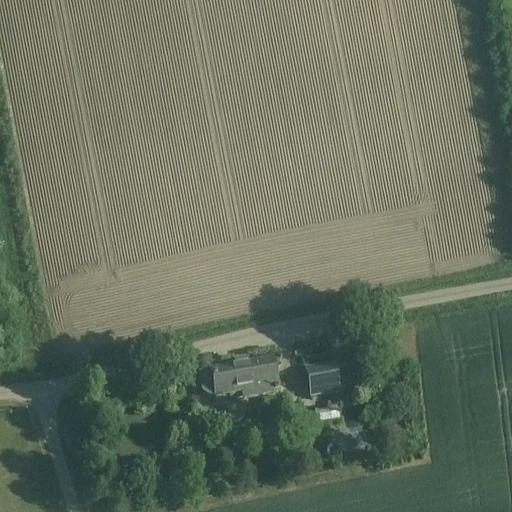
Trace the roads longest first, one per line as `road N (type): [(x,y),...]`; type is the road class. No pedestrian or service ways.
road 1 (unclassified): [(37,391),(249,336),(511,286)]
road 2 (unclassified): [(37,391),(76,511)]
